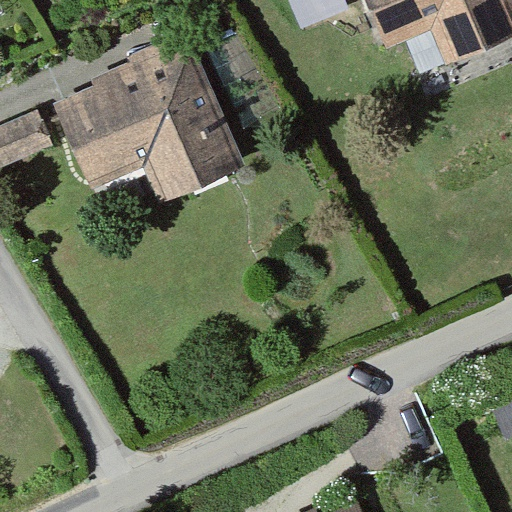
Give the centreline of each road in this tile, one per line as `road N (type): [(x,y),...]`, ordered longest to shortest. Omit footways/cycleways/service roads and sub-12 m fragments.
road 1 (residential): [(511,321),(126,493)]
road 2 (residential): [(126,493),(0,271)]
